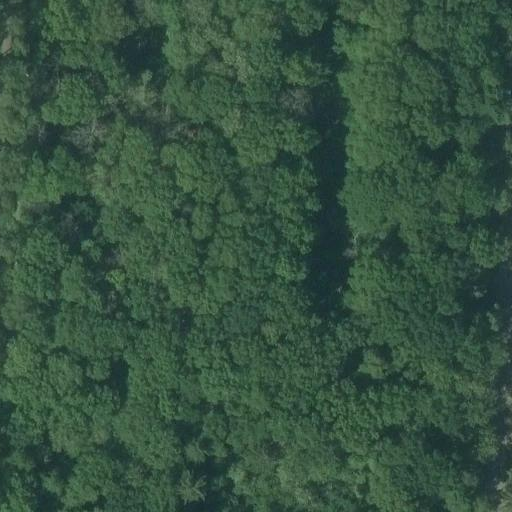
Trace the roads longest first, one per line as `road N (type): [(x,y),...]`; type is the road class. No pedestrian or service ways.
road 1 (residential): [(492,511),(511,198)]
road 2 (unclassified): [(0,121),(6,0)]
